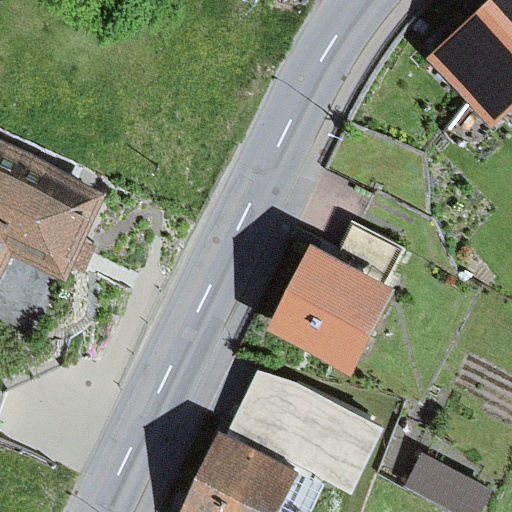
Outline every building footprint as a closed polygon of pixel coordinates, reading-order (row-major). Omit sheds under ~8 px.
[(511,0),(492,0),(440,51),(502,113),(511,102),(511,0)] [(111,188),(0,140),(0,278),(14,246),(75,272),(111,188)] [(358,219),(343,248),(395,274),(409,244),(358,219)] [(343,248),(319,236),(274,325),(358,367),(403,278),(395,274),(343,248)] [(388,421),(261,365),(232,430),(306,463),(359,485),(388,421)] [(232,430),(223,426),(184,511),(283,511),(306,463),(232,430)] [(495,511),(506,493),(428,452),(410,488),(456,511),(495,511)]
